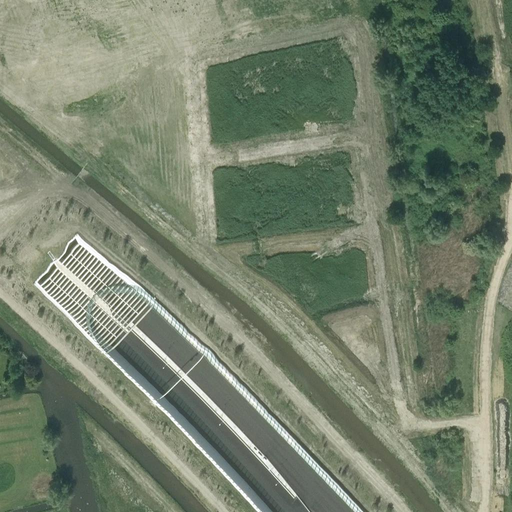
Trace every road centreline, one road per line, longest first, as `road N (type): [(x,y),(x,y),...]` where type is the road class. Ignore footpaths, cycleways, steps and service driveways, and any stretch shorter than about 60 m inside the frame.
road 1 (motorway): [(332,511),(174,344),(0,190)]
road 2 (motorway): [(0,235),(140,356),(288,511)]
